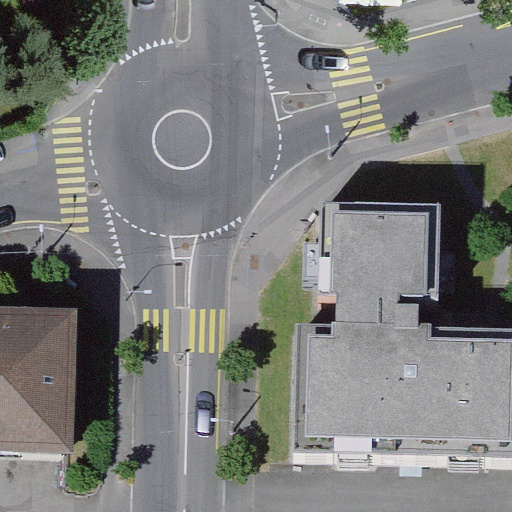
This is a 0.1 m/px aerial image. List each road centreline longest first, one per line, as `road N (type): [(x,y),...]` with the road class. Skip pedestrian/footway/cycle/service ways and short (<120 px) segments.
road 1 (tertiary): [(183,140),(182,511)]
road 2 (tertiary): [(511,51),(183,140)]
road 3 (residential): [(183,140),(0,199)]
road 4 (tertiary): [(184,0),(183,140)]
